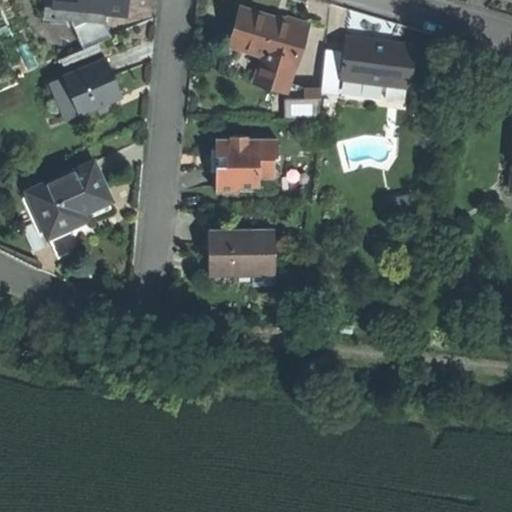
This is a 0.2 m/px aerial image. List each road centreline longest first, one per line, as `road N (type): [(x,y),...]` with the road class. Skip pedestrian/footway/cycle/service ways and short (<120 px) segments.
road 1 (residential): [(0,275),(101,318),(143,301),(154,280),(181,0)]
road 2 (track): [(511,372),(190,338),(121,316)]
road 3 (residential): [(390,0),(511,37)]
